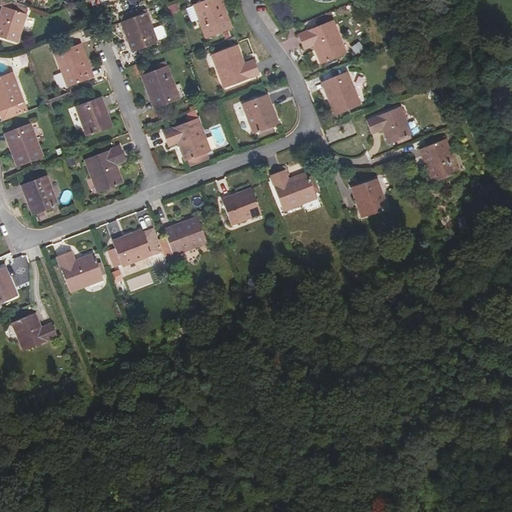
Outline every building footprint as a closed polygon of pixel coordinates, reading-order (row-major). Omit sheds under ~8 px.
[(224,16),(218,0),(205,0),(193,5),(206,39),(232,29),(227,15),(224,16)] [(227,15),(221,0),(218,0),(224,16),(227,15)] [(27,15),(3,7),(0,14),(0,37),(18,43),(27,15)] [(158,42),(147,12),(122,22),(129,40),(127,41),(132,53),(158,42)] [(341,40),(333,20),(307,31),(298,34),(304,50),(313,46),(320,64),(344,55),(338,41),(341,40)] [(129,40),(122,22),(120,22),(127,41),(129,40)] [(347,53),(341,40),(338,41),(344,55),(347,53)] [(358,41),(350,47),(355,54),(363,48),(358,41)] [(86,57),(81,43),(54,54),(67,88),(91,78),(84,58),(86,57)] [(244,63),(237,45),(214,54),(219,67),(216,68),(224,88),(259,75),(254,60),(244,63)] [(94,77),(86,57),(84,58),(91,78),(94,77)] [(180,99),(167,65),(141,76),(146,90),(149,89),(156,108),(180,99)] [(361,105),(347,71),(324,81),(332,101),(329,102),(335,116),(361,105)] [(13,72),(0,76),(0,116),(2,121),(17,115),(14,106),(22,103),(24,102),(13,72)] [(332,101),(324,81),(321,82),(329,102),(332,101)] [(156,108),(149,89),(146,90),(154,110),(156,108)] [(272,106),(267,94),(241,104),(253,134),(276,125),(270,108),(272,106)] [(101,96),(75,106),(86,137),(111,127),(104,109),(106,108),(101,96)] [(26,111),(22,103),(14,106),(17,115),(26,111)] [(279,124),(272,106),(270,108),(276,125),(279,124)] [(401,107),(366,121),(372,135),(382,130),(383,130),(389,145),(393,143),(394,145),(412,138),(411,135),(413,135),(401,107)] [(113,127),(106,108),(104,109),(111,127),(113,127)] [(198,118),(163,132),(168,147),(177,144),(185,162),(208,153),(203,139),(206,138),(198,118)] [(44,157),(31,123),(7,132),(14,152),(11,153),(17,168),(44,157)] [(14,152),(7,132),(4,133),(11,153),(14,152)] [(459,172),(446,139),(422,149),(430,168),(427,169),(433,183),(459,172)] [(126,161),(120,146),(84,160),(92,180),(95,179),(100,193),(124,183),(117,165),(126,161)] [(430,168),(422,149),(419,150),(427,169),(430,168)] [(307,172),(289,180),(284,170),(269,176),(283,212),(303,204),(302,201),(316,196),(315,194),(320,192),(314,175),(308,177),(307,172)] [(59,205),(47,175),(20,185),(25,197),(27,197),(34,215),(59,205)] [(388,209),(377,178),(351,188),(355,200),(357,199),(363,218),(388,209)] [(251,188),(233,195),(234,196),(252,189),(251,188)] [(252,189),(234,196),(233,195),(221,199),(231,226),(262,214),(252,189)] [(61,191),(61,203),(69,203),(69,191),(61,191)] [(316,196),(302,201),(303,204),(317,199),(316,196)] [(34,215),(27,197),(25,197),(32,216),(34,215)] [(363,218),(357,199),(355,200),(362,218),(363,218)] [(207,243),(197,217),(183,222),(184,225),(164,232),(166,237),(159,239),(166,257),(172,255),(173,256),(207,243)] [(183,222),(163,230),(164,232),(184,225),(183,222)] [(142,229),(124,236),(124,238),(142,231),(142,229)] [(152,256),(142,231),(124,238),(124,236),(112,241),(115,248),(107,251),(113,268),(121,265),(122,267),(152,256)] [(93,253),(75,260),(72,251),(56,257),(70,293),(90,285),(89,282),(103,277),(93,253)] [(5,266),(0,268),(0,303),(16,297),(9,278),(10,278),(5,266)] [(195,269),(198,282),(206,280),(204,267),(195,269)] [(103,277),(89,282),(90,285),(104,280),(103,277)] [(18,296),(10,278),(9,278),(16,297),(18,296)] [(34,313),(11,323),(23,351),(57,336),(52,323),(40,328),(34,313)]
